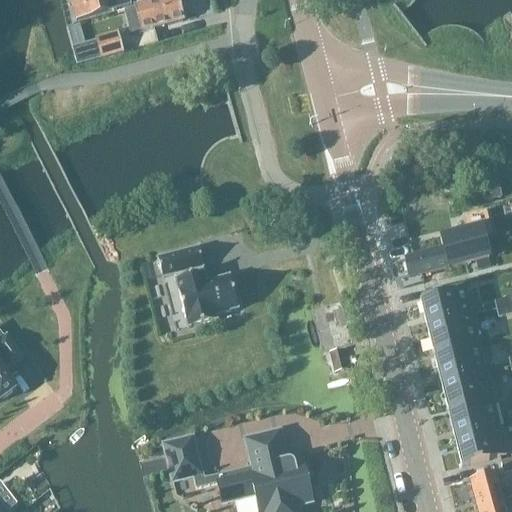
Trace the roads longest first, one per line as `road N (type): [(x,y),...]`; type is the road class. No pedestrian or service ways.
road 1 (tertiary): [(424,511),(324,101)]
road 2 (tertiary): [(511,96),(378,91),(324,101)]
